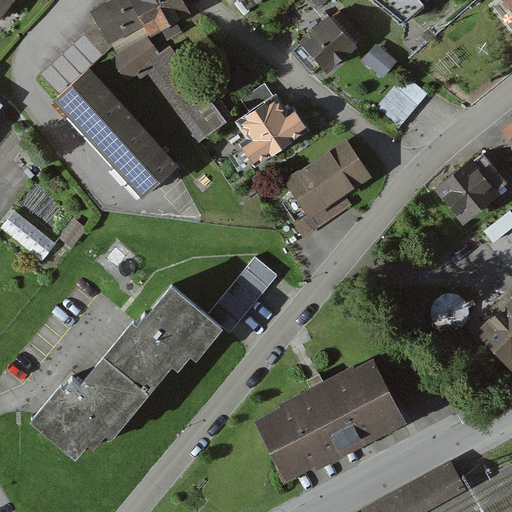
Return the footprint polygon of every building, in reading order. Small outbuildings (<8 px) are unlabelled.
[(0,0),(0,19),(16,0),(0,0)] [(149,36),(129,0),(111,0),(91,11),(97,23),(111,47),(113,46),(117,53),(122,50),(147,37),(149,36)] [(129,0),(149,36),(150,37),(162,30),(167,40),(182,32),(177,22),(191,15),(183,0),(129,0)] [(511,0),(500,0),(511,14),(511,0)] [(357,48),(332,15),(295,44),(320,77),(357,48)] [(111,47),(97,23),(40,74),(59,95),(90,67),(111,47)] [(226,55),(206,34),(188,51),(209,72),(226,55)] [(170,46),(160,53),(147,37),(122,50),(111,59),(128,82),(145,69),(199,142),(227,121),(170,46)] [(393,59),(378,46),(366,60),(381,73),(393,59)] [(233,77),(241,85),(250,78),(235,60),(223,71),(228,79),(233,77)] [(53,100),(143,198),(179,165),(90,67),(59,95),(53,100)] [(430,95),(407,76),(378,110),(401,129),(430,95)] [(230,90),(220,77),(210,86),(220,98),(230,90)] [(242,99),(249,110),(272,95),(269,89),(265,83),(242,99)] [(288,121),(277,104),(245,125),(257,142),(247,148),(258,165),(309,133),(297,115),(288,121)] [(373,179),(348,142),(288,183),(313,220),(373,179)] [(501,195),(474,163),(437,191),(465,223),(501,195)] [(16,198),(4,216),(48,246),(60,228),(16,198)] [(256,260),(208,319),(220,329),(229,337),(255,306),(278,279),(256,260)] [(208,319),(174,289),(141,327),(134,322),(80,384),(74,379),(68,386),(63,382),(30,420),(78,461),(93,443),(102,451),(190,350),(197,356),(220,329),(208,319)] [(511,292),(472,331),(511,372),(511,292)] [(401,417),(369,358),(320,385),(256,419),(284,472),(315,455),(319,462),(401,418),(401,417)] [(421,511),(466,488),(452,463),(362,511),(421,511)]
